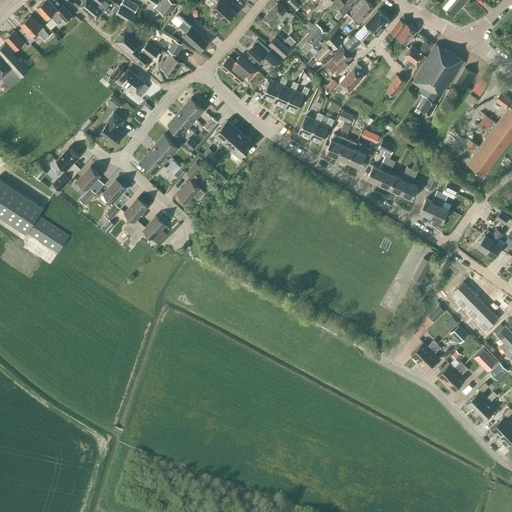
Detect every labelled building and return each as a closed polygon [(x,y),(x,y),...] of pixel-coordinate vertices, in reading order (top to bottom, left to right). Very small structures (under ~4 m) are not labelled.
[(52,17),(57,23),(63,18),(66,21),(72,15),(63,5),(58,9),(49,0),(44,0),(36,7),(48,21),(52,17)] [(109,3),(105,0),(84,0),(78,7),(86,14),(87,12),(96,19),(109,3)] [(122,0),(120,4),(133,12),(137,5),(128,0),(122,0)] [(171,0),(144,0),(168,15),(176,3),(171,0)] [(226,22),(235,12),(230,7),(230,6),(223,0),(217,0),(210,8),(220,17),(221,17),(226,22)] [(286,0),(286,1),(296,9),(301,4),(295,0),(286,0)] [(349,5),(343,0),(337,0),(333,6),(339,11),(335,16),(338,18),(342,13),(344,15),(351,6),(349,5)] [(365,0),(361,0),(355,7),(365,16),(373,7),(365,0)] [(445,0),(441,5),(453,15),(466,0),(445,0)] [(277,2),(270,10),(281,20),(281,21),(289,13),(277,2)] [(116,13),(136,26),(141,18),(120,6),(116,13)] [(365,16),(355,7),(348,14),(347,12),(343,16),(350,22),(353,18),(358,24),(365,16)] [(182,8),(176,15),(182,21),(188,26),(191,24),(195,20),(182,8)] [(365,23),(378,35),(391,20),(378,9),(365,23)] [(273,29),(281,20),(270,10),(262,19),(273,29)] [(44,29),(45,29),(40,23),(39,24),(30,14),(25,19),(25,18),(20,22),(21,23),(20,24),(23,26),(19,30),(31,43),(35,39),(32,36),(37,31),(44,39),(49,35),(44,29)] [(332,28),(337,22),(331,17),(326,24),(332,28)] [(415,28),(411,25),(409,26),(400,19),(390,32),(393,34),(393,35),(406,44),(416,31),(415,31),(415,28)] [(309,28),(313,23),(308,20),(304,24),(309,28)] [(188,26),(182,21),(179,25),(186,31),(182,35),(194,45),(195,45),(201,50),(208,42),(202,36),(203,35),(191,24),(188,26)] [(327,31),(320,25),(317,23),(297,44),(301,47),(306,52),(312,45),(316,49),(321,42),(319,40),(327,31)] [(114,41),(132,57),(140,47),(145,41),(126,26),(114,41)] [(157,28),(153,34),(156,36),(160,35),(163,32),(157,28)] [(362,41),(368,35),(367,34),(361,28),(355,33),(362,41)] [(10,33),(8,33),(6,35),(6,37),(5,38),(15,50),(21,45),(24,49),(28,45),(14,30),(10,33)] [(326,40),(333,49),(342,41),(335,32),(326,40)] [(352,49),(362,41),(355,33),(346,41),(352,49)] [(55,44),(59,40),(54,35),(50,39),(55,44)] [(285,39),(292,45),(296,41),(289,35),(285,39)] [(267,43),(283,57),(290,49),(274,36),(267,43)] [(166,49),(175,55),(182,45),(173,39),(166,49)] [(421,45),(426,49),(430,43),(425,39),(421,45)] [(258,40),(248,50),(261,63),(266,57),(274,64),(280,57),(270,49),(269,50),(258,40)] [(141,48),(140,47),(132,57),(145,68),(154,59),(159,52),(147,42),(141,48)] [(0,75),(10,86),(29,69),(5,43),(0,47),(0,75)] [(413,81),(422,87),(418,92),(424,95),(417,107),(415,110),(418,113),(420,109),(430,115),(443,92),(445,93),(464,60),(435,43),(413,81)] [(348,64),(347,63),(352,57),(342,46),(332,55),(331,54),(334,51),(326,44),(315,54),(332,73),(337,69),(340,72),(348,64)] [(407,57),(411,60),(418,50),(411,45),(409,47),(407,46),(398,57),(403,62),(407,57)] [(426,56),(418,50),(411,60),(419,66),(426,56)] [(179,60),(180,59),(170,53),(165,61),(163,60),(160,65),(162,66),(161,68),(174,77),(184,63),(179,60)] [(235,61),(229,56),(220,65),(228,72),(239,82),(243,78),(248,81),(257,70),(240,55),(235,61)] [(400,66),(403,62),(397,57),(394,61),(400,66)] [(34,63),(30,59),(25,64),(29,68),(34,63)] [(345,75),(346,76),(356,85),(364,75),(358,70),(361,67),(357,63),(354,66),(345,75)] [(118,78),(128,86),(136,75),(128,68),(125,72),(118,67),(111,75),(116,79),(118,78)] [(457,81),(468,87),(476,74),(465,67),(457,81)] [(108,86),(114,80),(107,74),(101,80),(108,86)] [(145,82),(136,75),(128,86),(141,96),(148,87),(144,83),(145,82)] [(386,89),(395,95),(406,81),(397,75),(386,89)] [(262,96),(274,101),(282,84),(284,85),(287,78),(282,76),(279,83),(270,79),(262,96)] [(349,93),(356,85),(346,76),(339,83),(338,83),(334,79),(327,87),(331,90),(333,92),(335,89),(338,91),(342,86),(349,93)] [(250,81),(256,87),(260,82),(254,77),(250,81)] [(284,85),(282,84),(274,101),(285,106),(293,89),(295,90),(298,83),(293,81),(290,88),(284,85)] [(0,85),(4,90),(8,86),(4,82),(0,85)] [(295,90),(293,89),(285,106),(296,111),(304,94),(306,95),(309,88),(304,86),(301,93),(295,90)] [(465,100),(472,106),(478,98),(470,92),(465,100)] [(490,132),(479,146),(477,144),(473,148),(476,150),(467,163),(484,175),(511,137),(511,100),(501,92),(495,100),(507,109),(497,123),(494,120),(487,130),(490,132)] [(109,98),(117,105),(121,100),(113,93),(109,98)] [(191,98),(183,107),(196,118),(204,110),(191,98)] [(183,107),(175,115),(188,127),(196,118),(183,107)] [(350,123),(353,115),(342,110),(338,118),(350,123)] [(107,122),(100,132),(101,133),(101,135),(103,136),(105,136),(115,144),(123,133),(117,129),(124,120),(113,112),(106,122),(107,122)] [(298,132),(310,137),(318,120),(320,121),(323,114),(318,112),(315,119),(306,115),(298,132)] [(188,127),(175,115),(167,124),(181,136),(188,127)] [(369,124),(373,119),(367,115),(363,120),(369,124)] [(203,125),(209,130),(215,122),(210,117),(203,125)] [(326,124),(320,121),(318,120),(310,137),(321,142),(328,125),(331,126),(334,119),(329,117),(326,124)] [(214,134),(223,142),(236,127),(227,120),(214,134)] [(223,142),(231,150),(244,135),(236,127),(223,142)] [(202,137),(207,132),(203,128),(198,134),(202,137)] [(373,132),(364,128),(361,135),(370,139),(373,132)] [(337,156),(345,137),(340,135),(340,136),(334,133),(326,151),(337,156)] [(164,134),(156,143),(171,156),(178,147),(175,144),(164,134)] [(244,135),(231,150),(240,157),(253,143),(244,135)] [(183,143),(191,149),(197,143),(189,137),(183,143)] [(345,137),(337,156),(349,161),(354,148),(357,142),(345,137)] [(477,144),(467,137),(464,141),(473,148),(477,144)] [(382,138),(378,147),(391,154),(395,145),(382,138)] [(156,143),(148,151),(163,164),(171,156),(156,143)] [(56,160),(62,165),(56,172),(60,176),(64,172),(79,156),(69,147),(56,160)] [(366,153),(354,148),(349,161),(360,166),(366,153)] [(163,164),(148,151),(141,160),(155,173),(163,164)] [(367,177),(379,183),(390,158),(385,156),(379,167),(373,165),(367,177)] [(395,161),(390,158),(379,183),(390,188),(396,175),(390,172),(395,161)] [(205,192),(200,187),(194,182),(198,177),(195,174),(202,166),(196,161),(187,172),(192,176),(190,179),(190,178),(177,192),(187,201),(193,195),(198,199),(205,192)] [(82,185),(78,190),(82,194),(100,175),(90,166),(77,180),(82,185)] [(404,173),(409,176),(412,169),(407,166),(404,173)] [(39,167),(34,174),(40,179),(45,173),(39,167)] [(178,177),(183,170),(179,167),(173,173),(178,177)] [(407,180),(401,193),(412,199),(418,186),(412,183),(418,171),(412,169),(409,176),(407,180)] [(60,189),(71,178),(64,172),(60,176),(54,183),(60,189)] [(424,186),(432,190),(439,176),(431,172),(424,186)] [(402,178),(396,175),(390,188),(401,193),(407,180),(409,176),(404,173),(402,178)] [(444,187),(445,187),(443,190),(454,195),(460,184),(449,178),(444,187)] [(0,215),(27,233),(27,232),(58,252),(69,236),(38,215),(43,208),(0,179),(0,215)] [(103,193),(113,202),(126,188),(116,179),(103,193)] [(60,189),(54,183),(53,182),(48,187),(57,195),(61,190),(60,189)] [(89,188),(79,200),(84,205),(95,193),(89,188)] [(432,201),(426,198),(420,211),(431,216),(442,192),(437,190),(432,201)] [(448,195),(442,192),(431,216),(442,222),(451,204),(445,201),(448,195)] [(124,228),(131,235),(142,223),(137,218),(147,207),(137,198),(124,212),(132,219),(124,228)] [(105,215),(110,220),(121,207),(116,203),(112,207),(105,215)] [(496,218),(504,224),(509,217),(501,211),(496,218)] [(142,223),(131,235),(128,238),(134,243),(142,233),(144,235),(147,232),(158,242),(166,233),(161,229),(166,224),(156,215),(145,226),(142,223)] [(108,232),(115,224),(110,220),(103,227),(108,232)] [(500,231),(497,229),(494,233),(488,229),(485,234),(477,245),(485,251),(500,231)] [(503,233),(500,231),(485,251),(494,257),(502,246),(497,242),(503,233)] [(35,265),(40,257),(31,252),(26,260),(35,265)] [(423,256),(412,275),(421,280),(432,261),(423,256)] [(450,276),(440,286),(446,292),(456,282),(450,276)] [(463,308),(468,304),(476,295),(463,281),(454,290),(462,298),(458,302),(463,308)] [(487,306),(476,295),(468,304),(473,309),(468,313),(474,319),(478,315),(487,306)] [(437,311),(431,317),(434,321),(445,310),(439,304),(434,308),(437,311)] [(487,306),(478,315),(483,320),(479,324),(485,330),(498,317),(487,306)] [(446,321),(451,327),(457,322),(452,316),(446,321)] [(449,332),(459,341),(468,333),(458,323),(449,332)] [(505,351),(510,347),(511,344),(511,331),(505,324),(496,333),(504,341),(500,346),(505,351)] [(410,354),(418,362),(438,343),(434,339),(427,346),(423,342),(410,354)] [(438,343),(418,362),(426,370),(439,357),(434,353),(441,347),(438,343)] [(487,370),(496,361),(483,348),(474,357),(487,370)] [(455,358),(460,353),(456,350),(452,354),(455,358)] [(437,375),(445,383),(464,364),(460,360),(454,367),(450,363),(437,375)] [(489,371),(496,378),(506,369),(499,362),(489,371)] [(468,368),(464,364),(445,383),(453,391),(465,379),(461,374),(468,368)] [(474,412),(487,399),(486,398),(481,393),(488,385),(485,382),(477,389),(479,390),(465,403),(474,412)] [(487,399),(474,412),(482,421),(496,408),(490,401),(497,394),(493,390),(486,398),(487,399)] [(504,416),(490,429),(498,437),(511,424),(511,423),(506,418),(511,412),(511,409),(510,407),(502,414),(504,416)] [(511,422),(511,423),(511,424),(498,437),(507,446),(511,441),(511,422)]
